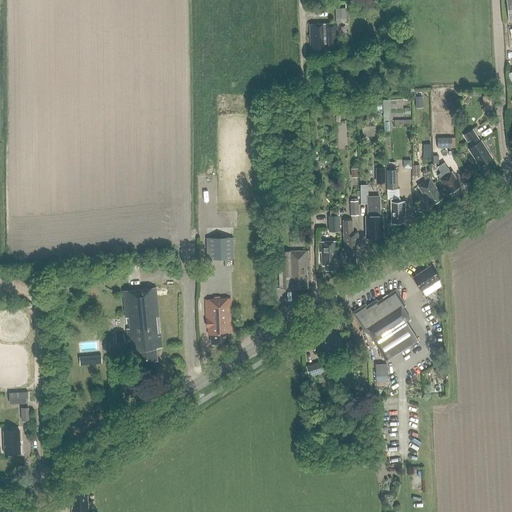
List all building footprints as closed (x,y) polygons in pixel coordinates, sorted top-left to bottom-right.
[(334,9),(335,19),(349,18),(349,8),(353,8),(353,4),(344,4),(345,8),(334,9)] [(337,24),(326,24),(310,25),(310,50),(314,50),(314,54),(323,53),(323,50),(328,50),(328,45),(337,45),(337,24)] [(491,96),(482,97),(484,111),(493,110),(491,96)] [(378,136),(378,126),(367,126),(367,136),(378,136)] [(492,158),(481,141),(480,142),(473,130),(463,136),(467,142),(470,141),(473,146),(468,149),(479,166),(492,158)] [(437,137),(437,148),(455,147),(455,137),(437,137)] [(460,187),(455,179),(456,178),(452,172),(450,173),(448,169),(444,163),(437,167),(441,173),(437,176),(449,194),(460,187)] [(376,169),(376,184),(385,184),(385,168),(376,169)] [(396,170),(386,170),(386,189),(397,189),(396,170)] [(441,198),(437,191),(429,179),(418,186),(425,198),(426,198),(430,204),(433,202),(434,203),(441,198)] [(397,189),(386,189),(387,199),(391,199),(391,223),(404,223),(403,216),(405,216),(405,202),(399,202),(399,199),(399,189),(397,189)] [(382,226),(382,216),(380,217),(379,197),(367,197),(368,217),(365,217),(366,231),(367,231),(367,238),(382,237),(382,230),(381,230),(381,226),(382,226)] [(339,210),(328,210),(328,232),(339,232),(339,210)] [(352,233),(352,224),(352,220),(343,220),(343,225),(344,251),(347,251),(347,255),(356,255),(355,244),(358,244),(358,233),(352,233)] [(207,258),(234,258),(233,236),(206,237),(207,258)] [(336,259),(335,241),(319,242),(319,253),(321,253),(322,266),(324,266),(325,270),(334,269),(333,259),(336,259)] [(309,266),(309,261),(308,261),(308,251),(278,252),(280,289),(291,288),(291,289),(307,288),(307,277),(306,277),(306,266),(309,266)] [(440,279),(431,265),(413,277),(422,291),(440,279)] [(156,288),(123,291),(128,341),(130,341),(131,351),(134,351),(136,363),(157,361),(156,349),(162,348),(156,288)] [(418,340),(406,321),(410,319),(400,305),(403,303),(395,291),(377,303),(376,301),(366,307),(365,305),(353,313),(363,329),(366,334),(368,332),(386,361),(418,340)] [(231,332),(230,299),(205,300),(206,328),(208,328),(208,335),(211,335),(211,344),(228,343),(228,333),(231,332)] [(343,344),(335,333),(334,334),(328,327),(316,335),(323,345),(321,346),(327,355),(343,344)] [(310,378),(328,372),(325,361),(306,367),(310,378)] [(388,375),(388,364),(376,364),(376,376),(388,375)] [(439,365),(432,369),(438,378),(445,374),(439,365)] [(28,404),(28,392),(9,393),(9,405),(28,404)] [(29,407),(21,408),(22,421),(30,420),(29,407)] [(335,420),(348,419),(348,411),(334,412),(335,420)] [(20,454),(19,431),(3,432),(4,455),(20,454)] [(88,511),(87,496),(84,496),(83,492),(74,493),(74,497),(71,497),(71,511),(88,511)]
